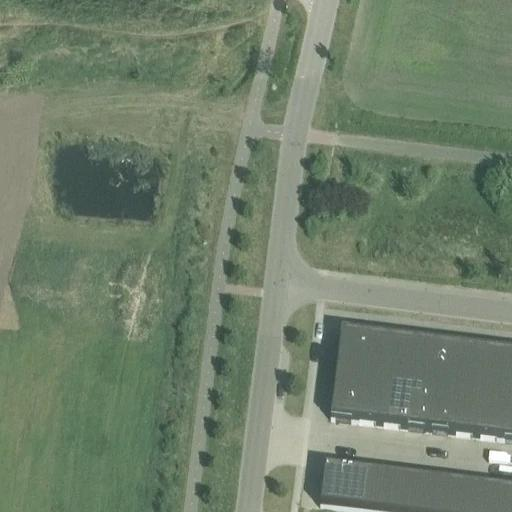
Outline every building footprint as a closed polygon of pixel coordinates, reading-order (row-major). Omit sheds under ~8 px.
[(385,385),(390,342),(341,336),(336,379),(385,385)] [(439,348),(390,342),(385,385),(433,391),(439,348)] [(433,391),(482,397),(487,354),(439,348),(433,391)] [(511,356),(487,354),(482,397),(511,401),(511,356)] [(336,379),(331,423),(380,429),(385,385),(336,379)] [(433,391),(385,385),(380,429),(428,435),(433,391)] [(482,397),(433,391),(428,435),(476,441),(482,397)] [(511,401),(482,397),(476,441),(511,445),(511,401)] [(325,471),(320,510),(334,511),(364,511),(369,476),(325,471)] [(369,476),(364,511),(408,511),(412,481),(369,476)] [(412,481),(408,511),(452,511),(456,487),(412,481)] [(456,487),(452,511),(496,511),(499,492),(456,487)] [(511,511),(511,493),(499,492),(496,511),(511,511)]
